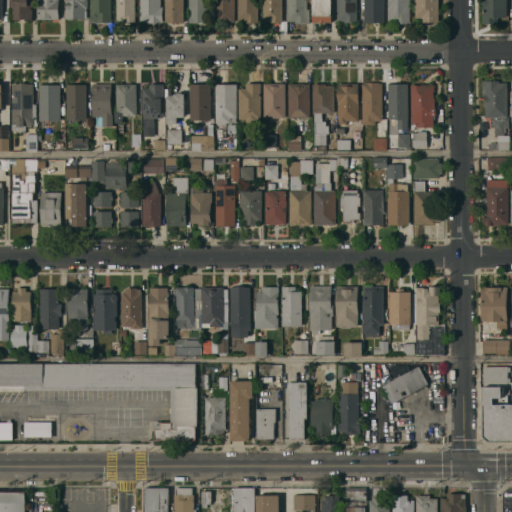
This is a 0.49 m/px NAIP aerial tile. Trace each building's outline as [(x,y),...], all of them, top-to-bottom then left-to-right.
[(11,19),(10,0),(32,0),(33,19),(11,19)] [(59,0),(59,19),(38,19),(38,0),(59,0)] [(88,0),(88,7),(87,7),(87,18),(83,18),(83,19),(78,19),(78,18),(73,18),(73,19),(68,19),(68,18),(66,18),(66,17),(65,17),(65,13),(66,13),(66,0),(88,0)] [(111,0),(111,22),(91,22),(91,0),(111,0)] [(116,0),(135,0),(136,21),(124,21),(124,20),(117,20),(116,0)] [(140,0),(161,0),(161,6),(163,6),(163,22),(147,22),(147,21),(141,21),(140,0)] [(165,21),(165,0),(184,0),(184,22),(165,21)] [(189,22),(189,0),(209,0),(209,22),(189,22)] [(235,0),(235,22),(215,22),(214,0),(235,0)] [(258,0),(258,22),(248,22),(248,20),(239,20),(239,0),(258,0)] [(282,0),(282,22),(270,22),(270,21),(264,21),(264,0),(282,0)] [(288,0),(312,0),(312,1),(307,2),(307,9),(310,9),(310,22),(310,29),(307,29),(307,23),(295,23),(295,21),(288,21),(288,0)] [(332,0),(333,21),(314,22),(314,0),(332,0)] [(357,0),(357,22),(344,22),(344,21),(337,21),(337,0),(357,0)] [(385,0),(385,22),(365,22),(364,0),(385,0)] [(410,0),(410,23),(395,23),(395,22),(388,22),(388,0),(410,0)] [(439,0),(439,22),(423,22),(423,17),(416,17),(415,0),(439,0)] [(507,0),(507,17),(498,17),(498,23),(483,23),(482,0),(507,0)] [(508,115),(510,115),(510,120),(509,120),(509,127),(510,127),(510,135),(495,136),(495,120),(491,120),(491,117),(486,117),(486,106),(485,106),(485,96),(483,96),(483,81),(485,81),(485,80),(499,80),(499,82),(507,82),(508,115)] [(383,120),(375,120),(375,124),(373,124),(373,129),(366,129),(366,124),(363,124),(363,83),(367,83),(367,82),(378,82),(378,83),(382,82),(383,120)] [(34,104),(37,104),(37,116),(34,116),(34,124),(32,124),(32,126),(26,126),(26,132),(18,132),(18,130),(12,130),(12,83),(34,84),(34,104)] [(112,114),(113,114),(113,126),(97,126),(97,116),(93,116),(93,83),(112,83),(112,114)] [(191,120),(191,83),(211,83),(211,120),(191,120)] [(237,117),(236,117),(236,122),(230,122),(227,122),(227,125),(219,125),(219,124),(217,124),(217,123),(216,123),(216,84),(237,83),(237,117)] [(240,88),(247,88),(247,83),(261,83),(262,119),(240,119),(240,88)] [(286,83),(286,117),(265,117),(264,83),(286,83)] [(310,83),(311,117),(304,117),(304,120),(300,120),(300,117),(289,117),(289,83),(310,83)] [(335,113),(322,113),(322,121),(326,121),(326,125),(329,125),(329,133),(326,133),(326,144),(315,144),(315,133),(315,121),(314,121),(314,113),(314,83),(326,83),(326,85),(334,85),(335,113)] [(358,83),(359,120),(339,120),(338,83),(358,83)] [(388,83),(408,83),(408,118),(408,128),(397,129),(397,118),(395,118),(395,120),(391,120),(391,119),(389,119),(388,83)] [(39,84),(60,84),(60,120),(54,120),(54,121),(51,121),(51,122),(42,122),(42,120),(40,120),(39,84)] [(87,119),(81,119),(81,121),(78,121),(78,124),(68,124),(68,119),(67,119),(67,84),(87,84),(87,119)] [(137,115),(123,115),(123,122),(117,122),(116,84),(137,84),(137,115)] [(164,118),(155,118),(155,126),(154,126),(154,138),(144,138),(144,127),(143,127),(143,112),(142,88),(149,88),(149,84),(164,84),(164,118)] [(434,84),(434,98),(435,98),(435,107),(436,107),(436,115),(434,115),(434,127),(416,127),(416,124),(412,124),(412,84),(434,84)] [(185,116),(184,116),(184,122),(177,122),(177,123),(174,123),(174,124),(170,124),(170,123),(167,123),(167,120),(166,120),(166,115),(167,115),(167,110),(166,110),(166,107),(167,107),(167,103),(166,103),(166,99),(167,99),(167,97),(166,97),(166,88),(168,88),(168,95),(170,95),(174,95),(174,94),(175,94),(175,93),(177,93),(177,92),(183,92),(183,93),(185,93),(185,116)] [(182,129),(182,143),(167,143),(167,129),(182,129)] [(427,132),(427,147),(413,147),(413,132),(427,132)] [(410,147),(398,147),(398,133),(410,133),(410,147)] [(27,134),(37,134),(37,150),(27,150),(27,134)] [(141,146),(133,146),(132,134),(141,134),(141,146)] [(276,147),(265,147),(265,134),(276,134),(276,147)] [(201,150),(192,149),(192,135),(214,135),(214,142),(214,150),(202,150),(202,143),(201,143),(201,150)] [(301,135),(301,141),(304,141),(304,143),(301,143),(301,149),(290,149),(289,135),(301,135)] [(387,137),(387,149),(374,149),(374,137),(387,137)] [(9,150),(0,150),(0,138),(9,138),(9,150)] [(166,149),(155,149),(155,139),(166,139),(166,149)] [(510,141),(510,149),(498,149),(498,141),(510,141)] [(82,149),(66,150),(66,142),(82,142),(82,149)] [(388,168),(373,168),(373,162),(374,162),(374,157),(387,157),(387,161),(388,161),(388,163),(388,168)] [(509,157),(510,169),(488,170),(488,157),(509,157)] [(10,163),(10,168),(1,168),(1,158),(10,158),(10,159),(10,163)] [(37,171),(28,171),(28,165),(25,165),(25,158),(37,159),(37,171)] [(177,158),(178,170),(167,170),(166,158),(177,158)] [(202,158),(202,170),(191,170),(191,158),(202,158)] [(337,168),(337,170),(330,170),(330,182),(331,182),(331,190),(336,190),(336,225),(315,225),(315,185),(316,185),(316,183),(323,183),(323,185),(324,185),(324,182),(316,182),(316,163),(329,163),(330,159),(337,159),(337,158),(339,158),(339,168),(337,168)] [(339,158),(348,158),(348,168),(339,168),(339,158)] [(439,158),(439,163),(443,163),(443,173),(440,173),(440,178),(414,178),(414,158),(439,158)] [(117,188),(106,187),(106,162),(112,162),(112,159),(117,159),(117,188)] [(119,160),(119,162),(127,162),(127,188),(117,188),(117,159),(119,160)] [(165,159),(165,173),(144,173),(144,159),(165,159)] [(214,159),(214,170),(204,170),(204,159),(214,159)] [(311,224),(290,224),(290,190),(291,190),(291,173),(290,173),(290,161),(301,161),(301,159),(313,159),(313,173),(301,173),(301,178),(301,183),(307,183),(307,190),(311,190),(311,224)] [(105,180),(104,180),(104,182),(98,182),(98,180),(93,180),(93,160),(105,160),(105,180)] [(239,180),(231,181),(231,160),(239,160),(239,180)] [(128,161),(140,161),(140,173),(128,173),(128,161)] [(388,163),(402,163),(402,185),(408,185),(408,190),(409,190),(409,224),(402,224),(402,225),(397,225),(397,224),(389,224),(388,168),(388,163)] [(278,179),(265,179),(265,164),(278,164),(278,179)] [(77,165),(77,177),(66,177),(66,165),(77,165)] [(91,165),(91,177),(87,177),(87,181),(81,181),(81,177),(80,177),(79,165),(91,165)] [(25,166),(25,174),(28,174),(28,175),(35,175),(35,192),(33,192),(33,200),(37,200),(37,222),(31,222),(31,223),(13,223),(13,218),(12,218),(12,192),(13,192),(13,173),(12,173),(12,166),(25,166)] [(254,179),(241,179),(240,166),(253,166),(254,179)] [(236,225),(216,225),(216,185),(216,179),(216,173),(226,173),(226,179),(227,178),(227,185),(235,185),(236,225)] [(189,192),(187,192),(187,225),(168,225),(168,213),(167,213),(167,192),(174,192),(174,177),(189,177),(189,192)] [(487,179),(508,179),(508,187),(509,224),(494,224),(494,225),(484,225),(484,215),(487,214),(487,179)] [(161,226),(149,226),(149,225),(143,225),(143,181),(155,181),(160,193),(161,192),(161,226)] [(436,208),(441,208),(441,221),(436,221),(436,224),(414,224),(414,181),(426,181),(426,191),(436,191),(436,208)] [(88,226),(73,226),(73,217),(72,217),(72,213),(73,213),(73,196),(72,196),(72,191),(72,183),(87,183),(88,226)] [(204,186),(204,192),(209,192),(213,192),(213,202),(212,202),(212,222),(210,222),(210,225),(199,225),(199,223),(192,223),(192,207),(191,207),(191,192),(193,192),(193,186),(204,186)] [(364,189),(384,189),(384,213),(384,224),(364,224),(364,189)] [(241,190),(263,190),(263,220),(257,220),(257,224),(247,224),(247,220),(241,220),(241,190)] [(266,191),(273,191),(273,190),(286,190),(286,200),(287,200),(287,210),(286,210),(286,224),(266,224),(266,191)] [(358,190),(358,193),(360,193),(360,206),(358,206),(358,212),(360,212),(360,223),(354,223),(354,222),(343,222),(343,206),(341,206),(341,197),(342,197),(342,193),(343,193),(343,190),(358,190)] [(94,191),(112,191),(112,195),(113,195),(113,200),(112,200),(112,206),(94,206),(94,191)] [(121,206),(121,200),(120,200),(120,195),(121,195),(121,191),(139,191),(139,207),(121,206)] [(61,192),(62,224),(42,225),(41,192),(61,192)] [(94,226),(94,211),(112,211),(112,217),(113,217),(113,222),(112,222),(112,226),(94,226)] [(139,226),(121,226),(121,222),(120,222),(120,218),(121,218),(121,211),(139,211),(139,226)] [(332,285),(332,302),(333,302),(333,315),(332,315),(332,329),(320,329),(320,332),(319,332),(319,333),(312,333),(312,330),(310,330),(310,301),(309,301),(309,292),(310,292),(310,285),(332,285)] [(279,314),(277,314),(277,317),(278,317),(278,328),(256,328),(256,309),(257,309),(257,291),(258,291),(258,286),(279,286),(279,314)] [(283,286),(296,286),(296,291),(302,291),(302,325),(283,325),(283,286)] [(358,286),(359,315),(358,315),(358,326),(351,326),(351,328),(342,328),(342,326),(337,326),(337,315),(336,315),(336,286),(358,286)] [(384,286),(384,325),(380,325),(380,332),(379,332),(379,336),(365,336),(365,333),(363,333),(363,286),(384,286)] [(416,287),(429,287),(429,286),(440,286),(440,295),(439,295),(439,302),(441,302),(441,313),(439,313),(439,326),(429,326),(429,329),(430,329),(430,333),(429,333),(429,338),(417,339),(417,334),(417,332),(418,332),(417,324),(416,287)] [(13,321),(13,311),(12,311),(12,293),(13,293),(13,291),(18,291),(18,287),(26,287),(26,291),(31,291),(32,321),(13,321)] [(121,292),(126,292),(126,287),(137,287),(137,289),(141,289),(141,291),(142,291),(142,328),(131,328),(131,326),(122,326),(121,292)] [(168,287),(168,292),(169,292),(169,313),(169,319),(170,319),(170,338),(161,338),(161,345),(150,345),(150,325),(149,325),(149,319),(149,310),(149,292),(150,292),(150,287),(168,287)] [(175,293),(174,293),(174,288),(175,288),(177,288),(177,287),(194,287),(194,288),(202,288),(202,327),(178,327),(178,321),(177,321),(177,293),(175,293)] [(229,328),(221,328),(221,327),(210,327),(210,322),(209,322),(209,326),(203,326),(202,287),(224,287),(224,289),(228,289),(229,328)] [(251,321),(251,330),(248,330),(248,337),(232,337),(232,319),(231,319),(231,287),(250,287),(251,321)] [(482,287),(508,287),(508,329),(497,329),(497,321),(488,321),(488,320),(482,320),(482,287)] [(0,288),(9,289),(9,322),(9,340),(0,340),(0,288)] [(59,288),(59,305),(62,305),(62,316),(59,316),(59,328),(40,328),(40,288),(59,288)] [(88,316),(88,329),(69,329),(69,316),(68,316),(68,288),(88,288),(88,316)] [(94,313),(96,313),(96,304),(94,304),(94,294),(95,294),(95,289),(112,288),(112,293),(115,293),(117,294),(118,296),(118,299),(118,300),(117,301),(117,315),(115,315),(115,321),(116,321),(117,329),(112,330),(112,333),(103,333),(103,329),(94,330),(94,313)] [(411,323),(412,323),(412,327),(410,327),(410,330),(403,330),(403,331),(398,331),(398,329),(395,329),(395,324),(390,324),(390,291),(397,291),(397,288),(404,288),(404,291),(411,291),(411,323)] [(23,324),(23,328),(27,328),(27,346),(26,346),(26,350),(19,350),(19,346),(12,346),(11,328),(15,328),(15,324),(23,324)] [(39,352),(29,352),(29,325),(37,325),(38,340),(39,340),(39,352)] [(55,355),(55,353),(51,353),(51,333),(64,333),(64,336),(64,355),(55,355)] [(229,352),(228,352),(228,355),(219,355),(219,353),(212,353),(212,339),(223,339),(223,334),(228,333),(228,339),(229,352)] [(335,354),(316,354),(316,341),(319,341),(319,335),(334,336),(334,341),(335,341),(335,354)] [(94,354),(76,354),(76,339),(94,338),(94,354)] [(255,354),(244,354),(244,338),(255,338),(255,354)] [(135,354),(135,341),(139,341),(139,339),(146,339),(146,341),(147,341),(147,354),(135,354)] [(202,339),(202,355),(176,355),(176,339),(202,339)] [(308,353),(295,353),(295,339),(308,339),(308,353)] [(510,339),(510,353),(496,353),(496,352),(483,352),(483,339),(510,339)] [(49,340),(49,352),(39,352),(39,340),(49,340)] [(268,355),(257,355),(257,341),(268,341),(268,355)] [(362,355),(344,355),(344,342),(362,341),(362,355)] [(389,341),(389,354),(374,354),(374,346),(379,346),(379,341),(389,341)] [(401,341),(401,351),(391,351),(391,341),(401,341)] [(415,343),(415,354),(404,355),(404,343),(415,343)] [(165,344),(175,344),(174,355),(165,355),(165,344)] [(25,390),(25,391),(0,391),(0,363),(196,363),(196,387),(197,387),(197,426),(196,426),(196,439),(155,439),(155,430),(154,430),(154,421),(162,421),(162,422),(171,422),(171,389),(25,390)] [(508,366),(510,366),(510,363),(511,363),(511,372),(510,372),(510,371),(508,371),(508,377),(510,377),(510,382),(508,382),(508,383),(483,383),(483,366),(508,366)] [(347,364),(347,376),(338,376),(338,364),(347,364)] [(392,403),(383,386),(385,385),(382,379),(388,376),(391,381),(419,366),(429,384),(392,403)] [(220,390),(219,372),(227,371),(227,390),(220,390)] [(251,438),(249,438),(249,440),(231,440),(231,380),(253,380),(253,398),(250,398),(251,438)] [(359,417),(361,417),(361,433),(344,433),(344,431),(339,431),(339,394),(341,394),(341,381),(358,381),(358,393),(359,393),(359,417)] [(308,417),(305,417),(306,438),(291,438),(290,424),(289,424),(289,421),(290,421),(290,394),(293,394),(293,393),(291,393),(291,390),(293,390),(293,389),(288,389),(288,382),(308,382),(308,417)] [(505,386),(505,395),(502,395),(502,396),(507,396),(507,404),(509,404),(509,401),(511,401),(511,441),(489,441),(484,436),(483,386),(505,386)] [(205,397),(226,397),(226,430),(224,430),(224,433),(218,433),(218,434),(206,434),(205,397)] [(334,429),(331,429),(331,433),(314,433),(314,429),(312,429),(312,400),(315,400),(315,398),(333,398),(334,429)] [(276,421),(274,421),(274,438),(257,438),(257,408),(276,408),(276,421)] [(0,439),(0,422),(7,422),(7,419),(11,419),(11,422),(13,422),(13,439),(0,439)] [(52,422),(52,436),(25,436),(25,421),(52,422)] [(145,511),(146,488),(169,488),(169,511),(145,511)] [(173,511),(173,510),(174,510),(174,494),(176,494),(176,488),(193,488),(193,494),(194,494),(194,509),(197,509),(197,511),(173,511)] [(255,511),(235,511),(235,488),(256,488),(255,511)] [(345,511),(346,501),(346,488),(366,488),(366,490),(367,490),(367,501),(367,511),(345,511)] [(211,503),(207,503),(207,507),(203,507),(203,503),(202,503),(202,490),(211,490),(211,503)] [(0,511),(0,491),(26,491),(26,511),(0,511)] [(466,511),(442,511),(442,498),(448,498),(448,493),(462,493),(466,493),(466,511)] [(257,511),(257,494),(280,494),(280,511),(257,511)] [(308,511),(309,509),(294,509),(294,494),(315,494),(315,511),(308,511)] [(369,511),(369,499),(372,499),(372,494),(386,494),(386,499),(390,499),(390,511),(369,511)] [(322,511),(322,500),(325,500),(325,495),(340,495),(340,500),(342,500),(342,511),(322,511)] [(415,511),(393,511),(393,495),(408,495),(408,499),(415,499),(415,511)] [(438,511),(417,511),(417,495),(430,495),(430,498),(438,498),(438,511)]
